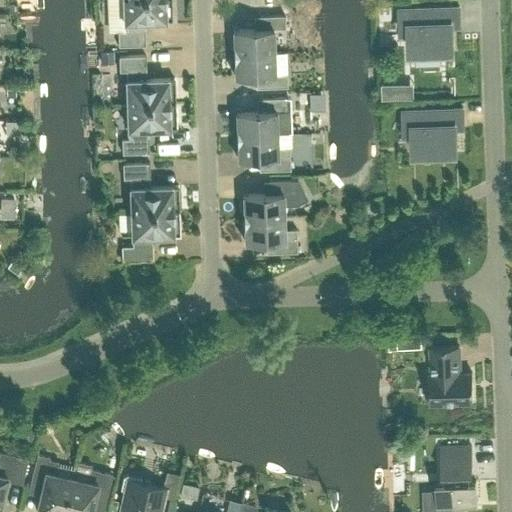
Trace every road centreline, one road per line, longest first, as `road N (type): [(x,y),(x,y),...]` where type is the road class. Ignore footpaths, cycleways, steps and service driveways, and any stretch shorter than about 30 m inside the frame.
road 1 (residential): [(211,299),(201,0)]
road 2 (residential): [(489,0),(500,289)]
road 3 (residential): [(500,289),(211,299)]
road 4 (residential): [(211,299),(31,377),(0,378)]
